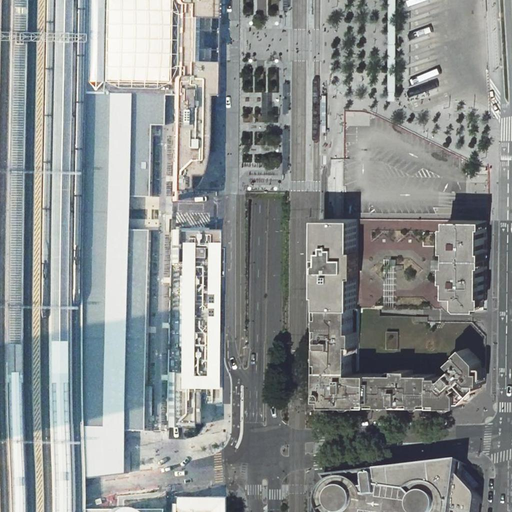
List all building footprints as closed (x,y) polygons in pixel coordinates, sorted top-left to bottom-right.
[(0,0),(0,125),(34,126),(44,126),(73,126),(76,126),(87,127),(87,109),(112,109),(113,79),(116,79),(127,79),(150,79),(166,80),(165,94),(168,95),(174,95),(174,80),(175,79),(175,78),(176,77),(178,77),(208,77),(208,64),(208,55),(208,41),(209,34),(209,23),(209,20),(210,1),(210,0),(0,0)] [(28,0),(9,0),(9,48),(7,184),(5,377),(11,511),(25,511),(25,446),(21,327),(23,201),(24,91),(28,13),(28,0)] [(74,0),(55,0),(52,147),(49,328),(50,436),(51,511),(73,511),(70,376),(72,185),(74,19),(74,0)] [(174,80),(174,95),(174,110),(177,110),(176,163),(173,164),(172,197),(172,201),(174,201),(174,191),(181,191),(181,190),(188,190),(189,190),(190,189),(192,188),(193,187),(195,186),(196,185),(197,183),(198,180),(199,179),(201,175),(202,172),(203,168),(204,163),(205,159),(205,156),(205,153),(214,153),(214,151),(215,95),(210,90),(208,90),(209,81),(208,77),(178,77),(176,77),(175,78),(175,79),(174,80)] [(85,429),(86,477),(122,473),(122,455),(123,430),(144,430),(145,356),(146,323),(147,286),(148,230),(127,229),(127,222),(127,204),(127,196),(148,197),(149,125),(163,125),(164,94),(165,94),(166,80),(150,79),(127,79),(116,79),(113,79),(112,109),(87,109),(87,127),(87,425),(85,429)] [(331,269),(332,288),(358,288),(358,226),(359,225),(359,219),(345,219),(330,219),(329,239),(329,244),(331,244),(333,244),(332,247),(332,250),(331,250),(328,250),(328,262),(331,262),(331,269)] [(476,290),(487,279),(487,265),(480,265),(480,251),(487,252),(488,220),(450,220),(450,251),(453,251),(453,258),(436,258),(436,271),(449,271),(449,289),(476,290)] [(218,231),(171,230),(167,428),(177,428),(185,428),(189,428),(189,424),(194,424),(195,404),(217,405),(218,231)] [(391,264),(397,265),(397,269),(404,269),(404,265),(398,264),(398,259),(391,259),(391,264)] [(331,308),(358,308),(358,288),(332,288),(331,269),(329,269),(329,308),(331,308)] [(449,309),(476,310),(479,310),(483,306),(483,300),(487,300),(487,279),(476,290),(449,289),(449,309)] [(391,373),(354,373),(354,370),(359,370),(359,308),(358,308),(331,308),(330,398),(339,398),(339,405),(345,405),(347,402),(347,401),(352,401),(352,405),(364,405),(364,403),(371,403),(372,401),(381,402),(381,405),(397,406),(397,401),(401,402),(402,403),(403,404),(404,404),(405,404),(406,404),(407,404),(408,403),(409,402),(415,402),(426,402),(426,406),(433,406),(433,388),(467,389),(474,382),(482,382),(486,383),(486,372),(481,372),(481,360),(468,347),(461,353),(462,354),(454,362),(459,368),(456,371),(457,375),(454,377),(452,375),(449,378),(445,378),(445,375),(436,375),(436,373),(413,373),(413,369),(398,369),(398,373),(391,373)] [(386,349),(398,349),(398,338),(392,338),(386,338),(386,349)] [(324,346),(323,405),(337,405),(339,405),(339,398),(330,398),(330,397),(330,346),(327,346),(324,346)] [(467,389),(463,393),(463,401),(467,401),(479,389),(482,387),(482,382),(474,382),(467,389)] [(433,406),(463,406),(463,401),(463,393),(467,389),(433,388),(433,406)] [(481,511),(483,501),(481,496),(454,466),(446,467),(385,474),(386,486),(385,486),(384,482),(384,481),(383,481),(382,481),(381,481),(380,482),(380,483),(379,482),(379,481),(378,481),(377,481),(376,482),(375,483),(375,484),(375,487),(373,487),(372,476),(344,479),(345,483),(340,484),(337,486),(335,487),(333,489),(332,490),(330,492),(328,495),(326,500),(325,505),(325,507),(323,507),(322,511),(481,511)] [(211,496),(175,496),(175,508),(174,511),(215,511),(216,503),(211,503),(211,496)]
